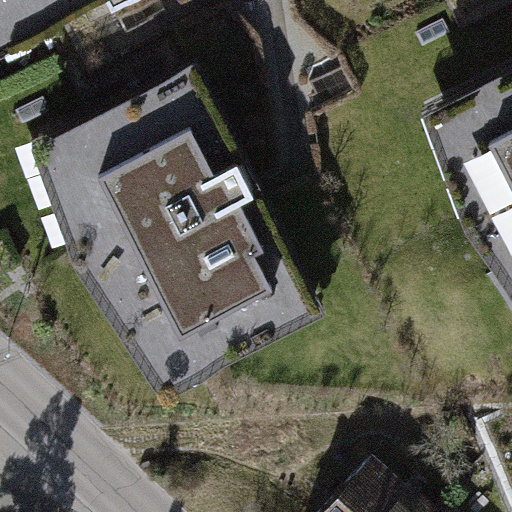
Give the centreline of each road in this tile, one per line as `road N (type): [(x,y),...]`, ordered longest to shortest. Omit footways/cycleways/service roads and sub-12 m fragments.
road 1 (unknown): [(0,116),(326,8),(511,27)]
road 2 (residential): [(0,379),(136,511)]
